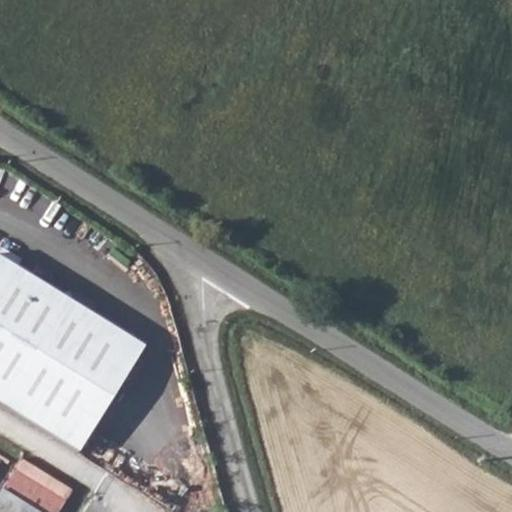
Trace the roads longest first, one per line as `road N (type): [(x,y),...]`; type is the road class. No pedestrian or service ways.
road 1 (unclassified): [(203,261),(511,452)]
road 2 (unclassified): [(203,261),(195,283),(201,334),(251,511)]
road 3 (unclassified): [(0,132),(203,261)]
